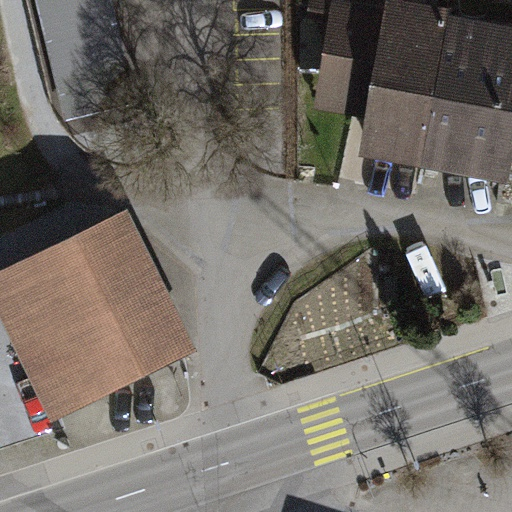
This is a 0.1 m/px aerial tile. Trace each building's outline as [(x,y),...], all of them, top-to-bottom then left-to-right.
[(107,0),(38,0),(70,118),(134,101),(107,0)] [(316,0),(315,8),(351,14),(380,20),(382,9),(383,0),(316,0)] [(511,35),(382,9),(380,20),(351,14),(336,85),(362,90),(380,94),(369,147),(438,161),(503,174),(511,128),(511,35)] [(190,353),(122,217),(0,276),(0,311),(54,420),(87,404),(190,353)] [(397,279),(386,279),(386,307),(398,307),(397,279)]
